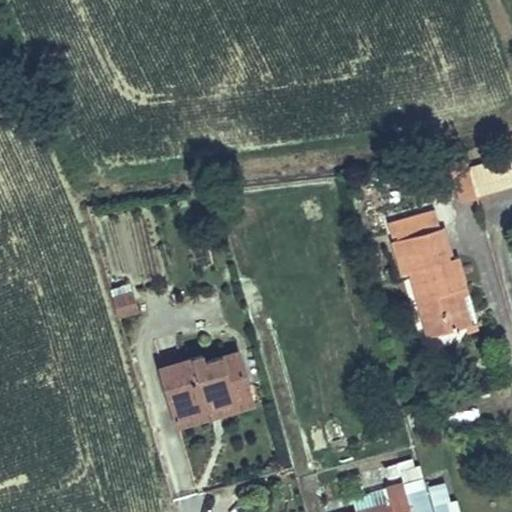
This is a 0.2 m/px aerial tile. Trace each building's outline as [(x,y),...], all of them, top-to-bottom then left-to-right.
[(468,160),(457,161),(442,164),(448,183),(456,180),(472,176),(471,172),(468,160)] [(511,160),(471,172),(472,176),(477,194),(511,184),(511,160)] [(478,197),(477,194),(472,176),(456,180),(462,202),(478,197)] [(466,323),(456,287),(465,285),(456,255),(448,257),(434,208),(388,220),(402,271),(410,269),(428,333),(466,323)] [(115,314),(137,309),(131,280),(108,285),(115,314)] [(475,320),(465,285),(456,287),(466,323),(475,320)] [(216,401),(251,392),(239,348),(204,357),(203,353),(163,364),(173,401),(189,397),(190,400),(208,395),(207,390),(213,388),(216,401)] [(189,397),(173,401),(179,420),(253,400),(251,392),(216,401),(213,388),(207,390),(208,395),(190,400),(189,397)] [(305,427),(311,450),(344,441),(337,418),(305,427)] [(406,481),(414,511),(435,511),(428,487),(424,474),(405,479),(406,481)] [(414,511),(406,481),(354,495),(358,510),(349,511),(414,511)] [(446,482),(428,487),(435,511),(460,511),(458,500),(452,501),(446,482)]
